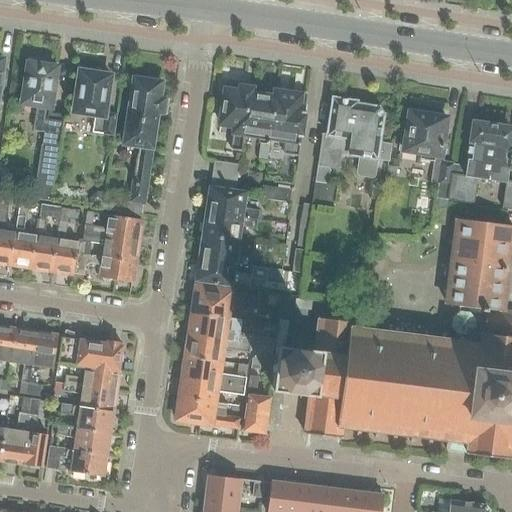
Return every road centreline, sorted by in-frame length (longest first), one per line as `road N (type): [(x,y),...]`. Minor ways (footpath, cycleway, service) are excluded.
road 1 (secondary): [(511,56),(202,9)]
road 2 (residential): [(157,317),(202,9)]
road 3 (unclassified): [(406,477),(182,448)]
road 4 (residential): [(157,317),(0,294)]
road 5 (residential): [(133,507),(0,487)]
road 6 (residential): [(144,443),(157,317)]
